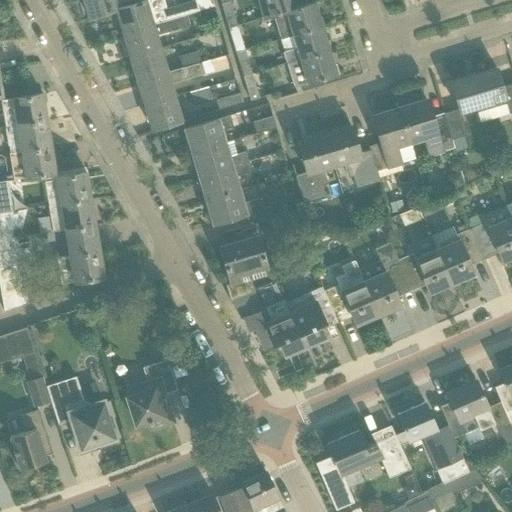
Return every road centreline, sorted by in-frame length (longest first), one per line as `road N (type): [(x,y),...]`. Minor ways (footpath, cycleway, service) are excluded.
road 1 (residential): [(266,431),(25,0)]
road 2 (residential): [(266,431),(511,323)]
road 3 (residential): [(65,511),(266,431)]
road 4 (residential): [(385,61),(511,23)]
